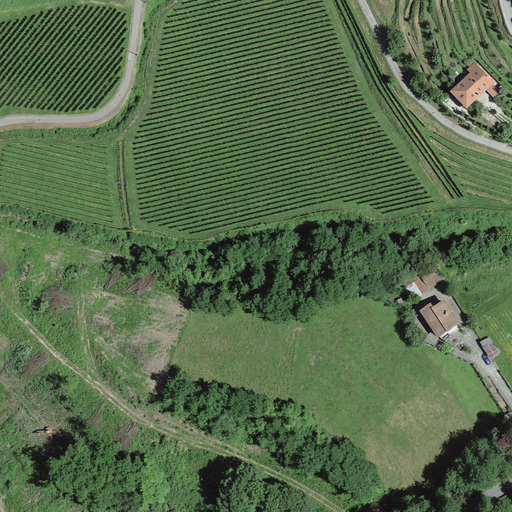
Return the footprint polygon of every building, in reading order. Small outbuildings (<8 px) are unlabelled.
[(469,73),(449,91),(466,108),(486,90),(492,84),(494,83),(473,63),(466,69),(469,73)] [(500,92),(492,84),(486,90),(493,98),(500,92)] [(443,281),(434,266),(421,274),(419,271),(401,282),(412,301),(443,281)] [(430,303),(419,311),(437,338),(460,323),(444,299),(432,307),(430,303)] [(500,352),(489,337),(479,342),(489,358),(500,352)]
